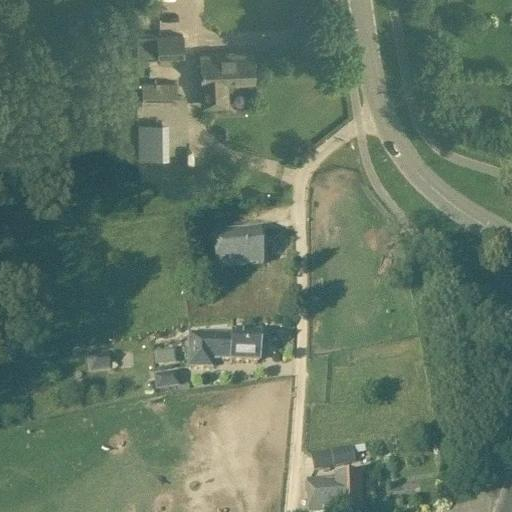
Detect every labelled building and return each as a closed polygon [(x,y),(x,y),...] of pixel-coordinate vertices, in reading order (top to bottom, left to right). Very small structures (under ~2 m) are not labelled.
[(183,57),(182,34),(135,37),(136,59),(159,58),(159,64),(178,63),(177,57),(183,57)] [(201,107),(226,106),(226,83),(253,82),(252,53),(199,55),(201,97),(201,107)] [(175,98),(175,82),(141,83),(142,103),(175,102),(175,98)] [(137,158),(161,158),(161,123),(137,123),(137,158)] [(186,219),(146,223),(149,250),(170,247),(169,241),(188,240),(186,219)] [(211,242),(208,243),(208,244),(209,248),(210,248),(213,280),(230,278),(230,279),(266,275),(263,250),(264,250),(263,236),(249,238),(249,239),(211,242)] [(230,333),(230,336),(188,334),(187,369),(213,370),(213,361),(229,362),(260,363),(261,334),(230,333)] [(90,373),(110,371),(108,354),(98,355),(98,350),(88,351),(90,373)] [(178,386),(176,373),(153,377),(155,392),(177,389),(178,392),(189,391),(188,384),(178,386)] [(308,474),(320,473),(320,472),(334,469),(334,471),(349,468),(347,453),(313,459),(306,460),(308,474)] [(306,511),(359,511),(358,477),(334,478),(334,481),(306,481),(306,511)]
